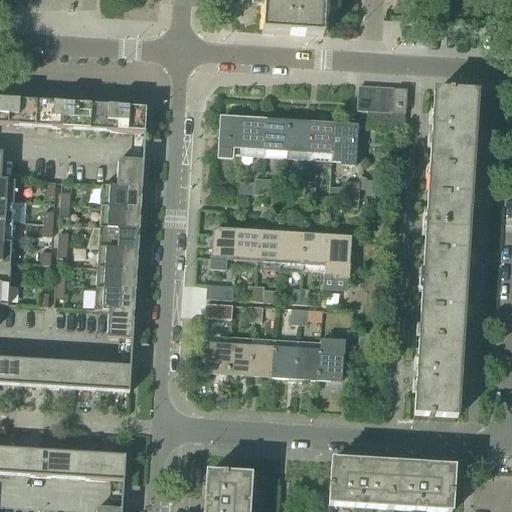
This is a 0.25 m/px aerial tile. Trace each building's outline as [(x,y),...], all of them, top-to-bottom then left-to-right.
[(511,0),(251,0),(251,8),(263,8),(262,34),(261,34),(261,36),(322,40),(322,39),(322,38),(324,12),(336,13),(336,0),(511,0)] [(356,114),(367,114),(368,115),(370,91),(369,91),(359,90),(358,90),(356,114)] [(368,115),(380,115),(381,91),(381,92),(370,91),(368,115)] [(380,115),(391,116),(392,92),(392,93),(382,92),(382,91),(381,91),(380,115)] [(391,116),(404,117),(405,117),(406,93),(392,92),(391,116)] [(429,167),(472,169),(473,140),(474,131),(476,97),(434,95),(433,116),(430,151),(429,167)] [(6,129),(34,131),(35,105),(8,103),(6,129)] [(34,131),(61,132),(63,107),(35,105),(34,131)] [(61,132),(89,134),(90,108),(63,107),(61,132)] [(89,134),(116,136),(117,110),(90,108),(89,134)] [(117,110),(116,136),(143,137),(142,139),(144,139),(146,112),(117,110)] [(404,117),(391,116),(380,115),(368,115),(367,114),(366,130),(370,131),(370,129),(403,131),(404,117)] [(231,156),(241,157),(243,123),(220,121),(219,133),(216,133),(216,141),(219,141),(218,149),(217,161),(231,162),(231,156)] [(241,157),(263,158),(265,121),(258,121),(258,124),(243,123),(241,157)] [(263,158),(285,159),(287,126),(273,125),(273,122),(265,121),(263,158)] [(285,159),(309,161),(311,124),(303,124),(303,127),(287,126),(285,159)] [(309,161),(330,162),(332,128),(318,127),(318,125),(311,124),(309,161)] [(332,128),(330,162),(340,163),(340,169),(354,170),(354,158),(354,149),(357,150),(357,142),(355,142),(356,130),(332,128)] [(117,163),(115,190),(115,191),(141,193),(143,163),(141,163),(141,165),(117,163)] [(470,195),(472,169),(429,167),(428,195),(427,205),(426,217),(426,228),(468,231),(469,210),(470,195)] [(358,187),(358,192),(365,193),(365,198),(378,198),(379,184),(365,183),(365,180),(359,179),(358,187)] [(253,198),(261,198),(262,183),(254,182),(253,198)] [(0,184),(0,204),(13,206),(14,185),(15,185),(15,184),(0,183),(0,184)] [(262,183),(261,198),(269,199),(270,183),(262,183)] [(298,200),(306,201),(306,185),(299,185),(298,200)] [(306,185),(306,201),(313,201),(314,186),(306,185)] [(55,187),(45,186),(44,199),(54,200),(55,187)] [(101,190),(100,211),(140,214),(141,193),(115,191),(115,190),(101,189),(101,190)] [(339,203),(348,204),(357,204),(358,192),(340,191),(328,190),(327,202),(339,203)] [(60,196),(59,208),(69,209),(70,196),(60,196)] [(0,204),(0,225),(12,226),(13,206),(0,204)] [(357,204),(348,204),(348,212),(357,212),(357,204)] [(69,209),(59,208),(58,221),(68,222),(69,209)] [(100,211),(98,231),(138,234),(140,214),(100,211)] [(43,215),(42,228),(52,228),(53,216),(43,215)] [(366,223),(365,237),(392,239),(393,225),(366,223)] [(0,225),(0,245),(11,246),(12,226),(0,225)] [(52,228),(42,228),(42,240),(51,241),(52,228)] [(468,231),(426,228),(425,239),(424,251),(424,261),(423,274),(422,285),(464,287),(466,266),(466,251),(468,231)] [(86,251),(97,252),(137,254),(138,234),(98,231),(92,231),(86,251)] [(233,268),(236,235),(213,233),(212,245),(209,245),(209,253),(212,253),(211,261),(210,261),(210,273),(224,274),(224,268),(233,268)] [(251,236),(236,235),(233,268),(256,270),(258,233),(251,233),(251,236)] [(266,234),(258,233),(256,270),(278,271),(280,238),(266,237),(266,234)] [(57,236),(57,249),(66,250),(67,237),(57,236)] [(296,239),(280,238),(278,271),(301,272),(303,236),(296,236),(296,239)] [(311,237),(303,236),(301,272),(323,274),(325,240),(310,239),(311,237)] [(325,240),(323,274),(322,292),(346,294),(348,270),(347,270),(347,262),(350,262),(350,254),(348,254),(348,242),(325,240)] [(0,245),(0,265),(9,267),(11,246),(0,245)] [(66,250),(57,249),(56,262),(66,262),(66,250)] [(97,252),(96,272),(136,274),(137,254),(97,252)] [(41,256),(40,268),(50,269),(50,256),(41,256)] [(0,265),(0,286),(8,287),(9,267),(0,265)] [(50,269),(40,268),(39,281),(49,282),(50,269)] [(96,272),(95,292),(135,295),(136,274),(96,272)] [(55,277),(54,290),(64,290),(65,278),(55,277)] [(418,347),(460,349),(462,323),(463,308),(464,287),(422,285),(421,295),(421,308),(420,317),(418,347)] [(0,286),(0,308),(7,309),(7,308),(7,307),(8,287),(0,286)] [(205,302),(206,303),(231,304),(232,290),(206,288),(205,302)] [(64,290),(54,290),(53,303),(63,303),(64,290)] [(246,306),(254,306),(254,290),(247,290),(246,306)] [(254,290),(254,306),(262,307),(262,306),(273,307),(274,294),(262,294),(262,291),(254,290)] [(93,314),(108,315),(108,313),(133,315),(135,295),(95,292),(93,313),(93,314)] [(290,308),(299,309),(299,293),(291,293),(290,308)] [(299,293),(299,309),(307,309),(307,293),(299,293)] [(37,310),(47,310),(48,297),(38,297),(37,310)] [(204,308),(204,322),(230,324),(231,310),(204,308)] [(244,326),(252,327),(253,311),(245,311),(244,326)] [(253,311),(252,327),(260,327),(261,312),(253,311)] [(108,313),(108,315),(106,342),(130,344),(130,345),(131,345),(133,315),(108,313)] [(289,329),(297,329),(298,314),(290,313),(289,329)] [(298,314),(297,329),(305,330),(306,314),(298,314)] [(204,377),(227,378),(229,345),(219,344),(220,338),(206,337),(205,349),(206,349),(205,357),(202,357),(202,365),(205,365),(204,377)] [(359,337),(359,350),(359,356),(370,356),(370,337),(359,337)] [(319,344),(318,351),(316,384),(339,385),(340,373),(343,374),(343,366),(341,366),(341,357),(342,357),(343,346),(329,344),(319,344)] [(242,382),(248,383),(250,346),(229,345),(227,378),(242,379),(242,382)] [(257,380),(271,381),(273,348),(250,346),(248,383),(257,383),(257,380)] [(459,377),(460,349),(418,347),(417,362),(415,396),(414,418),(456,421),(458,386),(459,377)] [(287,385),(293,385),(295,349),(273,348),(271,381),(287,382),(287,385)] [(295,349),(293,385),(301,386),(302,383),(316,384),(318,351),(295,349)] [(0,388),(18,389),(19,364),(0,362),(0,388)] [(18,389),(45,391),(47,366),(19,364),(18,389)] [(45,391),(72,393),(74,367),(47,366),(45,391)] [(72,393),(100,394),(101,369),(74,367),(72,393)] [(101,369),(100,394),(128,396),(130,369),(128,369),(128,371),(101,369)] [(0,478),(12,479),(14,453),(0,452),(0,478)] [(12,479),(40,481),(41,455),(14,453),(12,479)] [(40,481),(67,482),(69,457),(41,455),(40,481)] [(67,482),(94,484),(96,458),(69,457),(67,482)] [(96,458),(94,484),(121,486),(121,487),(123,487),(124,460),(96,458)] [(385,511),(388,511),(392,469),(365,467),(348,466),(332,465),(331,465),(330,482),(328,508),(362,510),(385,511)] [(397,469),(392,469),(388,511),(450,511),(453,473),(451,473),(436,472),(420,471),(397,469)] [(246,511),(247,509),(249,480),(230,479),(206,477),(204,499),(204,502),(203,502),(203,503),(204,503),(204,507),(203,511),(246,511)]
